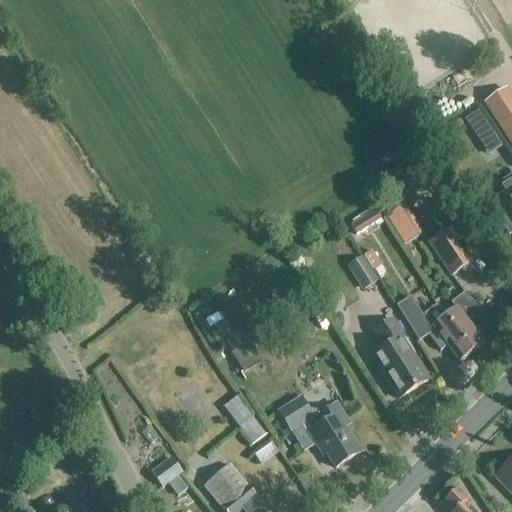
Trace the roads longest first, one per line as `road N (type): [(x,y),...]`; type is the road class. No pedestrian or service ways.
road 1 (unclassified): [(143,511),(60,348),(0,252)]
road 2 (primary): [(380,511),(511,383)]
